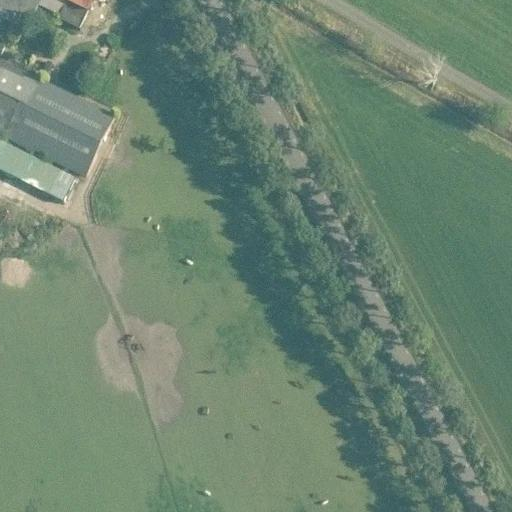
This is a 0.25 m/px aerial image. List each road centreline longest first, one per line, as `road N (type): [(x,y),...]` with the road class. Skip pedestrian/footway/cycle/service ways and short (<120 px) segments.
road 1 (tertiary): [(474,511),(200,0)]
road 2 (unclassified): [(511,120),(311,0)]
